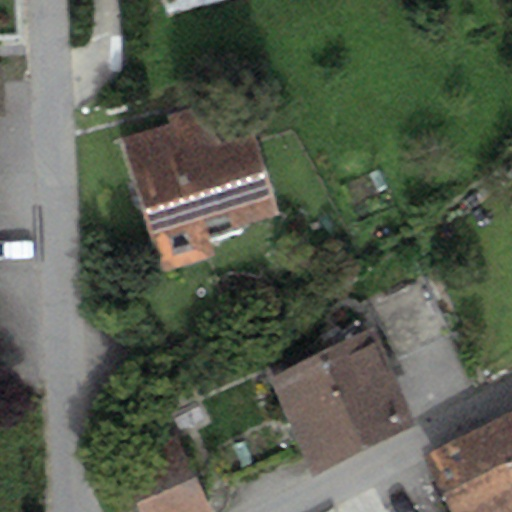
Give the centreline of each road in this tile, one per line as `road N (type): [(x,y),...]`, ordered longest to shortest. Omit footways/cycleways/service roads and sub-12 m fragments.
road 1 (residential): [(73,511),(49,0)]
road 2 (residential): [(273,511),(374,465),(511,384)]
